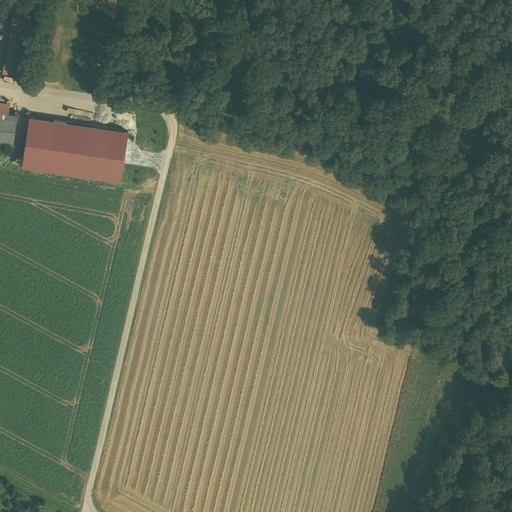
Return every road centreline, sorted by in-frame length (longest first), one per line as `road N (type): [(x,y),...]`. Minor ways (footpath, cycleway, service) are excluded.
road 1 (track): [(171,116),(86,500),(92,511)]
road 2 (track): [(511,236),(460,203),(339,149),(224,114),(171,116)]
road 3 (track): [(45,91),(136,101),(171,116)]
road 4 (track): [(171,116),(202,0)]
